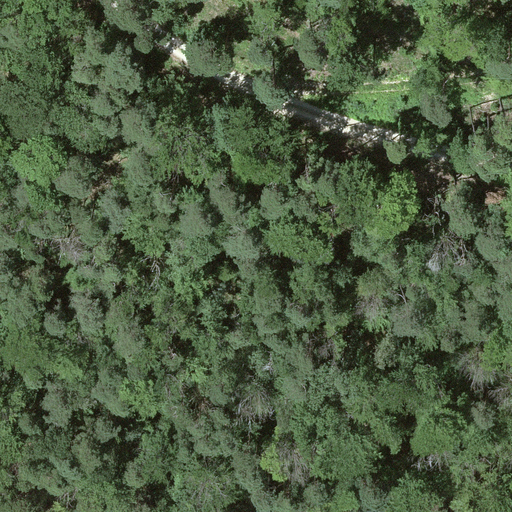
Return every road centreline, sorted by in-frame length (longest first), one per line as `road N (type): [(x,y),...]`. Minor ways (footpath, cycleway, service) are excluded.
road 1 (track): [(116,0),(200,62),(282,102),(511,168)]
road 2 (track): [(243,83),(342,89),(511,74)]
